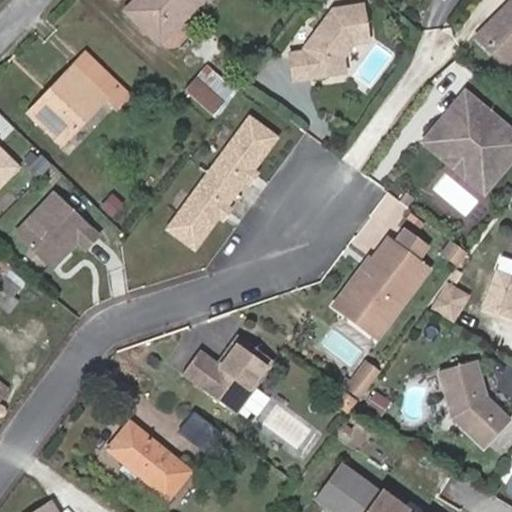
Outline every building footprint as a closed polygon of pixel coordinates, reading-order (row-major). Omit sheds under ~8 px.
[(159,44),(201,0),(135,0),(125,11),(159,44)] [(496,15),(477,35),(507,65),(511,60),(511,0),(507,4),(507,11),(500,19),(496,15)] [(507,4),(496,15),(500,19),(507,11),(507,4)] [(368,43),(363,6),(332,10),(304,49),(304,52),(289,54),(293,81),(329,76),(328,67),(343,65),(343,59),(353,45),(368,43)] [(58,98),(36,121),(60,144),(105,99),(114,109),(128,95),(85,55),(50,90),(58,98)] [(343,65),(328,67),(329,76),(345,74),(343,65)] [(213,113),(230,94),(202,70),(186,88),(213,113)] [(50,90),(28,113),(36,121),(58,98),(50,90)] [(511,158),(511,129),(466,91),(428,137),(456,160),(462,153),(478,166),(494,165),(504,153),(511,160),(511,158)] [(249,116),(167,229),(195,250),(277,137),(249,116)] [(456,160),(428,137),(424,141),(485,191),(511,160),(504,153),(494,165),(478,166),(462,153),(456,160)] [(0,147),(0,182),(18,165),(0,147)] [(52,193),(14,231),(51,267),(76,242),(85,251),(98,239),(52,193)] [(415,239),(399,227),(389,240),(406,253),(415,239)] [(373,322),(387,320),(426,268),(406,253),(389,240),(386,238),(371,257),(376,261),(368,272),(360,266),(331,304),(345,314),(351,306),(373,322)] [(454,242),(444,255),(458,266),(468,253),(454,242)] [(368,255),(360,266),(368,272),(376,261),(371,257),(368,255)] [(511,261),(502,257),(497,271),(482,308),(511,319),(511,261)] [(4,276),(20,290),(26,282),(10,269),(4,276)] [(4,276),(0,281),(0,308),(2,310),(20,290),(4,276)] [(435,309),(459,319),(471,291),(446,281),(435,309)] [(373,322),(351,306),(345,314),(374,337),(387,320),(373,322)] [(218,366),(199,352),(182,375),(235,414),(273,362),(239,337),(223,358),(224,363),(221,368),(218,366)] [(475,361),(439,371),(452,418),(484,447),(510,419),(485,397),(475,361)] [(366,363),(357,375),(369,383),(377,371),(366,363)] [(406,381),(413,386),(420,377),(412,371),(406,381)] [(357,375),(347,389),(358,397),(369,383),(357,375)] [(258,389),(243,410),(252,416),(267,395),(258,389)] [(341,390),(332,402),(338,406),(347,394),(341,390)] [(347,394),(338,406),(347,413),(356,400),(347,394)] [(199,445),(212,429),(201,420),(189,437),(199,445)] [(167,501),(190,472),(130,421),(107,449),(167,501)] [(370,511),(384,494),(340,462),(313,499),(331,511),(370,511)] [(408,511),(384,494),(370,511),(408,511)] [(57,511),(52,502),(36,511),(57,511)]
